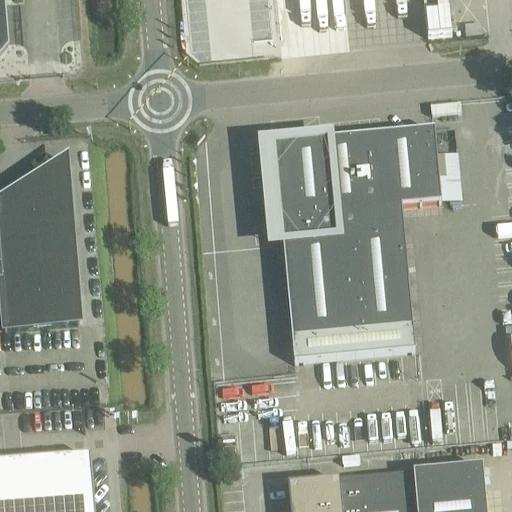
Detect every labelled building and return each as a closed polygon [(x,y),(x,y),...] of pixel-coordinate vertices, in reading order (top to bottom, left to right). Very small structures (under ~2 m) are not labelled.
[(292,343),(413,331),(402,211),(442,207),(435,134),(274,149),(281,221),(278,221),(281,247),(283,247),(292,343)] [(5,334),(59,329),(79,327),(66,164),(0,204),(0,285),(1,285),(5,334)] [(228,442),(218,443),(219,453),(229,452),(228,442)] [(90,511),(87,465),(91,464),(91,460),(86,460),(87,464),(22,469),(22,466),(6,467),(7,470),(0,470),(0,511),(90,511)] [(309,487),(288,489),(290,511),(486,511),(483,470),(309,487)]
